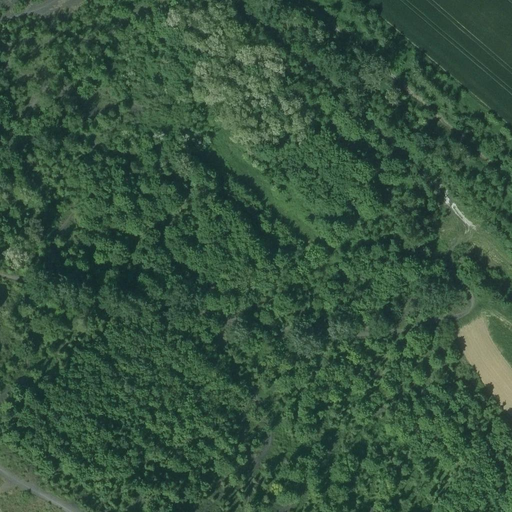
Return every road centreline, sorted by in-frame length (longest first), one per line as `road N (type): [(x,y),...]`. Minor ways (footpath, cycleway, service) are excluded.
road 1 (track): [(237,0),(511,254)]
road 2 (track): [(308,0),(511,180)]
